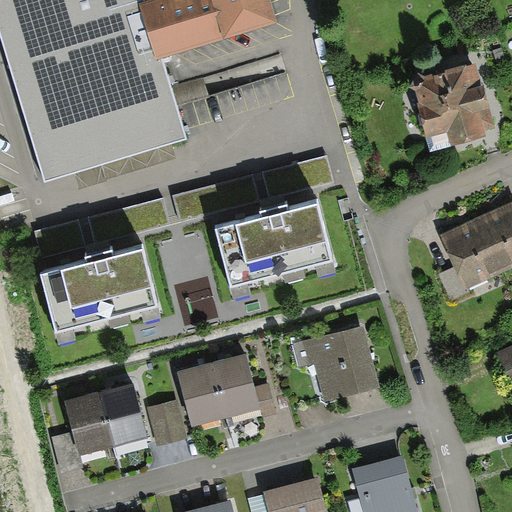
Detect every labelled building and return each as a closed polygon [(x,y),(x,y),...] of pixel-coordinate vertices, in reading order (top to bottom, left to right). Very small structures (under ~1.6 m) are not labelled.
[(143,0),(0,0),(0,42),(42,181),(185,139),(160,56),(143,0)] [(143,0),(160,56),(277,21),(271,0),(143,0)] [(473,67),(416,83),(433,144),(480,131),(475,110),(485,108),(473,67)] [(318,203),(217,227),(232,287),(333,259),(318,203)] [(511,206),(443,237),(462,282),(511,259),(511,206)] [(142,249),(41,273),(55,333),(157,305),(142,249)] [(360,330),(302,345),(307,362),(314,360),(324,398),(374,385),(360,330)] [(511,348),(497,356),(510,384),(511,383),(511,348)] [(243,358),(179,375),(193,425),(257,409),(243,358)] [(130,389),(67,406),(80,454),(142,438),(130,389)] [(413,511),(398,458),(352,471),(364,511),(413,511)] [(266,494),(271,511),(323,511),(314,481),(266,494)]
